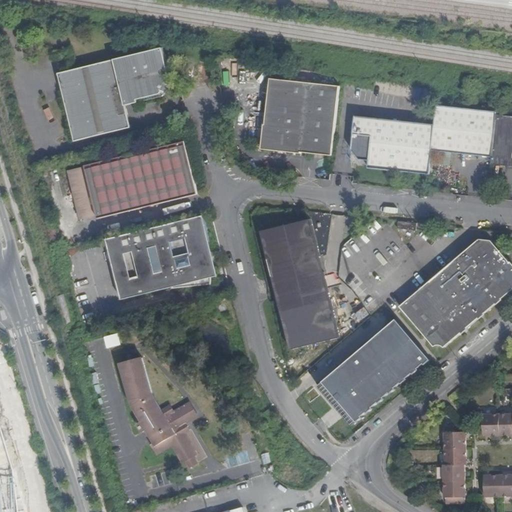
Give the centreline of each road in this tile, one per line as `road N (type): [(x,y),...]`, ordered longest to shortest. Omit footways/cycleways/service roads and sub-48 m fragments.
road 1 (unclassified): [(511,322),(372,444),(364,466),(369,485),(404,511)]
road 2 (secondary): [(1,270),(43,405),(75,470)]
road 3 (secondary): [(59,410),(17,259)]
road 4 (secondary): [(59,410),(13,268)]
